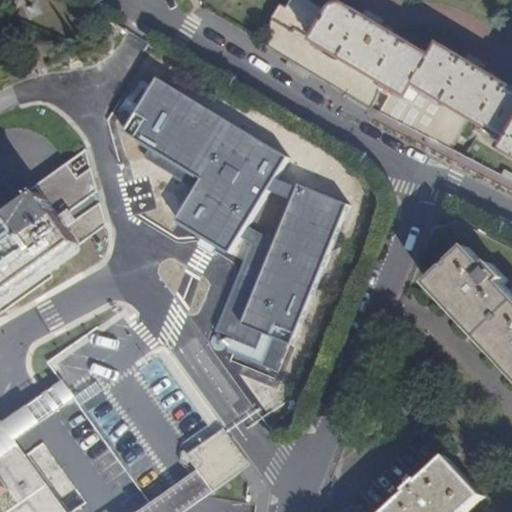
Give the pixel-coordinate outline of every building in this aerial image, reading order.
[(511,85),(445,45),(437,58),(357,10),(351,7),(344,7),(338,10),(334,15),(309,0),(295,0),(290,10),(284,6),(273,22),(274,39),(273,43),(270,47),(287,57),(303,66),(306,69),(373,110),(387,87),(412,102),(419,90),(511,144),(508,153),(511,154),(511,85)] [(303,66),(287,57),(283,63),(302,75),(306,69),(303,66)] [(189,185),(190,192),(246,150),(239,140),(224,150),(208,162),(192,174),(189,180),(189,185)] [(200,151),(208,162),(224,150),(216,140),(200,151)] [(247,152),(246,150),(190,192),(192,198),(208,220),(206,238),(223,242),(234,233),(245,248),(306,203),(284,171),(289,167),(284,161),(279,165),(262,141),(247,152)] [(0,511),(147,511),(137,498),(136,497),(114,511),(63,511),(66,510),(18,445),(5,427),(0,419),(0,302),(107,226),(88,151),(67,166),(78,180),(57,195),(54,189),(0,228),(0,238),(0,239),(0,511)] [(67,166),(0,214),(0,228),(54,189),(57,195),(78,180),(67,166)] [(436,284),(511,366),(511,288),(504,280),(507,277),(493,262),(490,265),(473,246),(436,284)] [(252,273),(211,302),(265,377),(295,355),(278,331),(288,324),(252,273)] [(63,385),(5,427),(18,445),(76,403),(63,385)] [(180,444),(189,457),(142,492),(143,493),(137,498),(147,511),(160,511),(242,453),(216,417),(207,424),(230,455),(206,472),(183,441),(180,444)] [(183,441),(206,472),(230,455),(207,424),(183,441)] [(467,511),(483,497),(447,458),(419,484),(417,482),(406,491),(409,494),(390,511),(467,511)]
